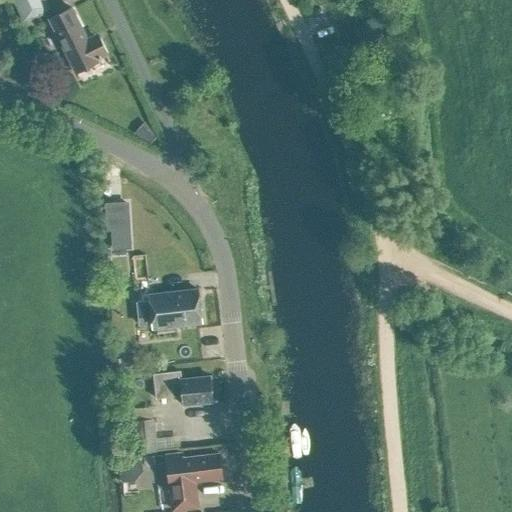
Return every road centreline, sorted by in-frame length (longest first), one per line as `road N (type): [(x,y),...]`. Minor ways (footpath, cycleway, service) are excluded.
road 1 (unclassified): [(252,511),(224,270),(208,224),(178,189)]
road 2 (track): [(387,259),(362,173),(284,0)]
road 3 (track): [(396,511),(381,376),(387,259)]
road 4 (unclassified): [(178,189),(162,113),(110,0)]
road 5 (unclassified): [(178,189),(122,150),(0,96)]
road 6 (track): [(511,316),(387,259)]
